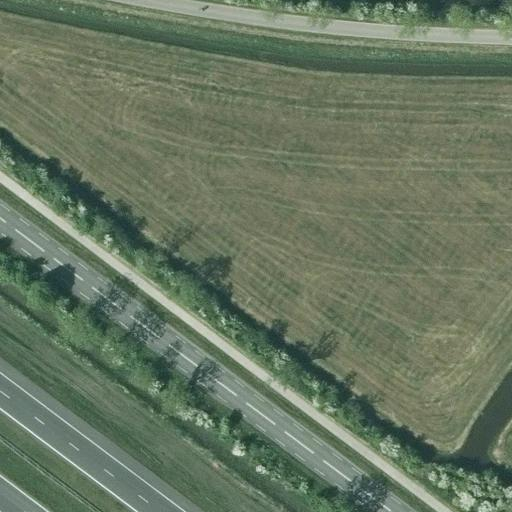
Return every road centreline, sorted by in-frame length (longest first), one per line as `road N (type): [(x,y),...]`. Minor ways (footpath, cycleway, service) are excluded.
road 1 (tertiary): [(389,511),(0,220)]
road 2 (unclassified): [(511,39),(318,28),(134,0)]
road 3 (motorway): [(151,511),(0,397)]
